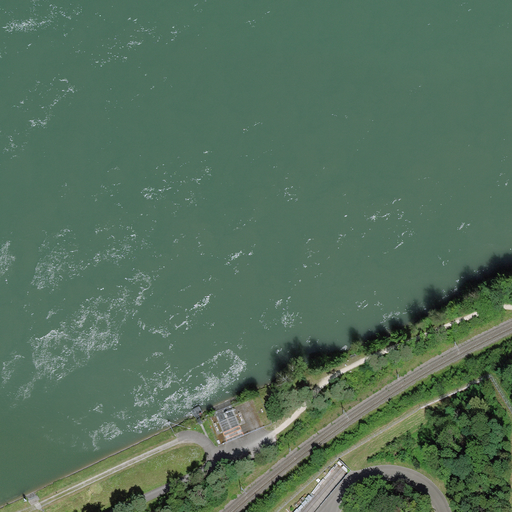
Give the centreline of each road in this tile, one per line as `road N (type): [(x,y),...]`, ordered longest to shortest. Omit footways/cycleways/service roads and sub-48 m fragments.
road 1 (track): [(511,306),(486,308),(333,373),(297,416),(219,462)]
road 2 (track): [(22,511),(179,441),(194,440),(219,462)]
